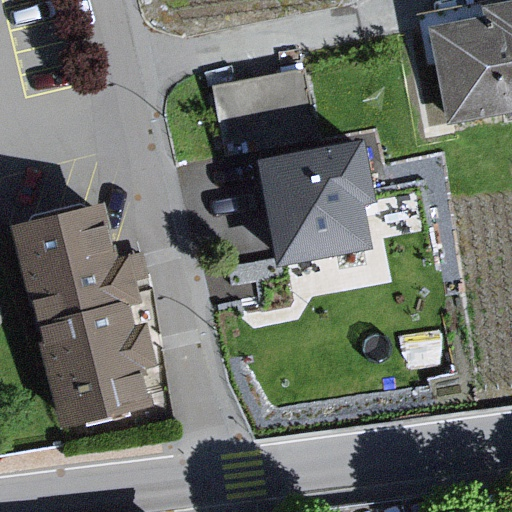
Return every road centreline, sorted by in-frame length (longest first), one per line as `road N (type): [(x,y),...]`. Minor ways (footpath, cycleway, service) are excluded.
road 1 (residential): [(215,481),(117,0)]
road 2 (residential): [(215,481),(511,446)]
road 3 (residential): [(0,509),(215,481)]
